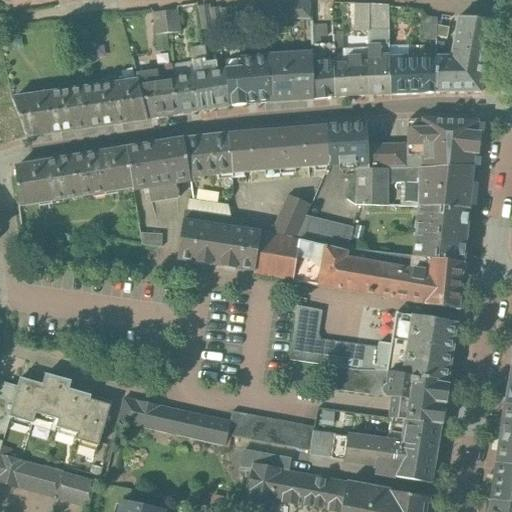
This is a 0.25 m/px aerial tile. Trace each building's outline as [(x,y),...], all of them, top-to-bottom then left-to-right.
[(250,6),(220,10),(220,8),(209,9),(209,6),(198,7),(202,31),(212,29),(212,31),(222,30),(222,31),(254,27),(253,25),(264,24),(261,2),(250,4),(250,6)] [(309,3),(263,2),(265,24),(286,24),(286,19),(310,19),(309,3)] [(369,5),(354,5),(353,31),(369,31),(369,5)] [(388,6),(369,5),(369,31),(389,32),(388,6)] [(177,11),(165,12),(167,34),(180,33),(177,11)] [(167,34),(165,12),(153,14),(156,35),(167,34)] [(437,19),(423,17),(422,40),(436,41),(437,19)] [(494,22),(458,18),(451,57),(436,57),(434,93),(480,93),(494,22)] [(325,25),(311,26),(311,46),(320,46),(319,37),(326,36),(325,25)] [(167,34),(156,35),(157,50),(169,49),(167,34)] [(342,36),(332,36),(333,45),(334,45),(334,54),(342,54),(342,36)] [(312,54),(274,56),(273,44),(267,45),(268,56),(271,103),(313,100),(312,54)] [(320,46),(311,46),(312,54),(313,100),(336,98),(334,64),(334,54),(334,45),(333,45),(320,46)] [(389,55),(380,56),(380,46),(367,46),(367,62),(369,62),(368,96),(390,95),(389,59),(389,55)] [(204,47),(191,49),(192,61),(206,59),(204,47)] [(268,56),(240,59),(241,68),(226,70),(229,107),(271,103),(268,56)] [(436,57),(389,59),(390,95),(434,93),(436,57)] [(361,58),(346,59),(346,64),(334,64),(336,98),(368,96),(369,62),(367,62),(361,63),(361,58)] [(206,59),(192,61),(193,62),(195,75),(217,71),(216,61),(206,63),(206,59)] [(217,71),(195,75),(193,62),(172,66),(173,79),(177,115),(229,107),(226,70),(217,71)] [(172,66),(156,69),(158,73),(137,76),(138,82),(148,119),(177,115),(173,79),(172,66)] [(138,82),(12,100),(26,136),(148,119),(138,82)] [(478,122),(438,120),(407,119),(408,144),(408,155),(433,154),(433,160),(428,160),(428,169),(473,167),(478,122)] [(327,127),(329,166),(368,162),(367,145),(367,125),(327,127)] [(327,127),(227,135),(232,173),(329,166),(327,127)] [(227,135),(183,140),(190,178),(232,173),(227,135)] [(183,140),(126,150),(132,188),(133,190),(148,188),(149,195),(176,191),(175,183),(190,181),(190,178),(183,140)] [(368,162),(368,167),(408,165),(408,155),(408,144),(367,145),(368,162)] [(126,150),(15,168),(20,206),(39,203),(39,200),(62,196),(63,199),(93,194),(93,191),(116,187),(116,190),(132,188),(126,150)] [(428,169),(420,169),(419,183),(418,208),(469,209),(473,167),(428,169)] [(388,169),(357,170),(346,200),(355,206),(387,207),(388,183),(388,169)] [(420,169),(388,169),(388,183),(419,183),(420,169)] [(176,191),(149,195),(150,203),(177,199),(176,191)] [(310,206),(287,196),(270,235),(296,240),(306,217),(310,206)] [(469,209),(418,208),(413,257),(463,263),(469,209)] [(244,221),(185,212),(178,260),(196,263),(196,264),(198,264),(209,265),(209,266),(211,266),(220,267),(220,268),(222,268),(222,267),(234,269),(234,270),(235,270),(236,269),(254,272),(261,233),(261,232),(249,230),(249,228),(244,221)] [(352,229),(306,217),(296,240),(300,241),(306,242),(325,247),(347,252),(347,250),(352,229)] [(270,235),(261,233),(254,272),(254,275),(293,282),(300,241),(296,240),(270,235)] [(162,235),(141,234),(140,246),(161,247),(162,235)] [(325,247),(306,242),(305,253),(312,254),(311,261),(322,263),(325,247)] [(413,257),(410,257),(347,250),(347,252),(325,247),(322,263),(318,286),(461,302),(463,263),(413,257)] [(320,343),(315,334),(317,323),(319,324),(321,311),(297,306),(289,361),(376,371),(379,349),(331,342),(331,344),(320,343)] [(456,323),(405,314),(395,374),(446,384),(456,323)] [(395,374),(384,371),(376,371),(359,371),(324,367),(321,389),(376,396),(383,394),(383,395),(384,396),(386,397),(436,404),(445,393),(446,386),(446,384),(395,374)] [(70,382),(46,375),(43,385),(35,414),(59,421),(68,389),(70,382)] [(43,385),(21,379),(18,387),(10,417),(32,424),(35,414),(43,385)] [(18,387),(1,382),(0,386),(0,431),(5,433),(10,417),(18,387)] [(90,396),(68,389),(59,421),(57,428),(79,434),(89,400),(90,396)] [(136,401),(123,399),(118,423),(130,425),(136,401)] [(110,406),(89,400),(79,434),(77,440),(98,446),(110,406)] [(159,407),(136,401),(130,425),(154,431),(159,407)] [(511,406),(505,404),(496,465),(511,467),(511,406)] [(171,409),(159,407),(154,431),(165,433),(171,409)] [(183,412),(171,409),(165,433),(178,436),(179,436),(183,412)] [(195,415),(183,412),(179,436),(190,439),(195,415)] [(243,414),(231,412),(230,422),(227,436),(239,438),(243,414)] [(255,416),(243,414),(239,438),(251,440),(255,416)] [(206,417),(195,415),(190,439),(202,441),(206,417)] [(267,419),(255,416),(251,440),(262,442),(267,419)] [(218,420),(206,417),(202,441),(213,444),(218,420)] [(278,421),(267,419),(262,442),(274,444),(278,421)] [(440,425),(391,419),(387,442),(381,475),(395,478),(396,477),(431,484),(440,425)] [(230,422),(218,420),(213,444),(225,446),(227,436),(230,422)] [(290,423),(278,421),(274,444),(285,447),(290,423)] [(301,425),(290,423),(285,447),(297,449),(301,425)] [(313,427),(301,425),(297,449),(310,451),(312,432),(313,427)] [(335,435),(312,432),(310,451),(309,455),(332,458),(335,435)] [(347,437),(335,435),(332,458),(332,460),(344,462),(347,437)] [(387,442),(347,437),(344,462),(376,466),(375,474),(381,475),(387,442)] [(290,460),(243,451),(241,466),(254,468),(254,467),(288,473),(290,460)] [(26,462),(1,455),(0,460),(0,483),(18,488),(26,462)] [(38,465),(26,462),(18,488),(30,492),(38,465)] [(38,465),(30,492),(42,495),(49,469),(38,465)] [(511,467),(496,465),(491,501),(511,503),(511,467)] [(426,511),(429,499),(357,486),(354,485),(288,473),(254,467),(254,468),(247,506),(246,511),(426,511)] [(63,472),(49,469),(42,495),(54,498),(63,472)] [(94,481),(63,472),(54,498),(87,508),(94,481)] [(231,500),(213,496),(211,508),(228,511),(246,511),(247,506),(230,502),(231,500)] [(164,511),(165,511),(122,501),(119,511),(164,511)] [(511,511),(511,503),(491,501),(488,511),(511,511)]
